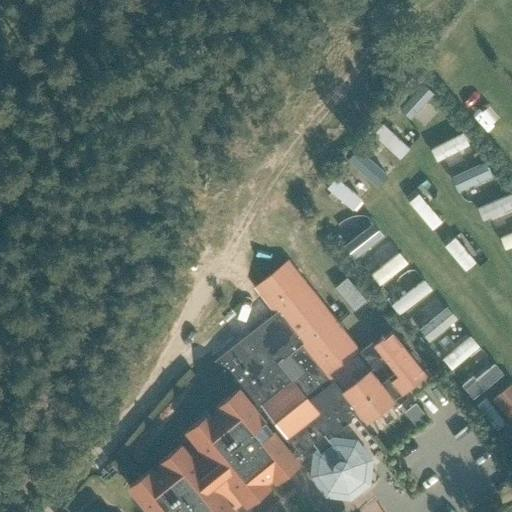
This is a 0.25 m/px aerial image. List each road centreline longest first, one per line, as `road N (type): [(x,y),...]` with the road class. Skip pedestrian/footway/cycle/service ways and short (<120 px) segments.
road 1 (track): [(429,0),(385,35),(293,145),(223,260)]
road 2 (unclassified): [(223,260),(170,359),(47,511)]
